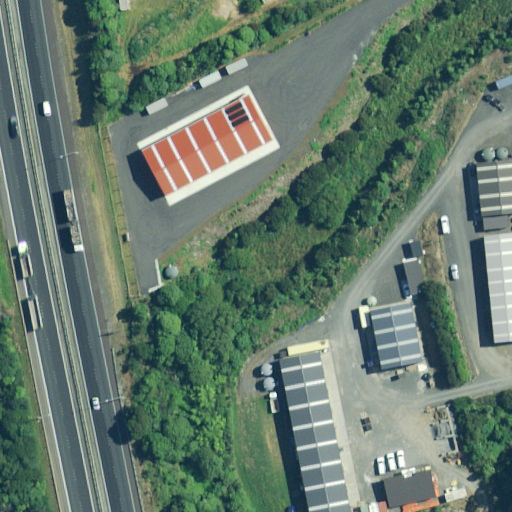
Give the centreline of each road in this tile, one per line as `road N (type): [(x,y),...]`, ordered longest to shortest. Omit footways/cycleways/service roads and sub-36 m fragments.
road 1 (motorway): [(26,0),(122,511)]
road 2 (motorway): [(82,511),(0,85)]
